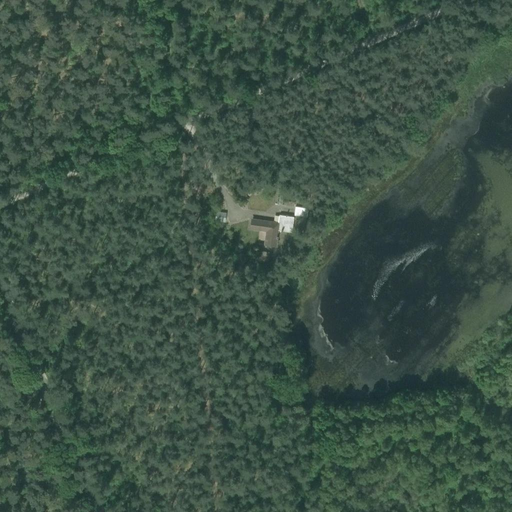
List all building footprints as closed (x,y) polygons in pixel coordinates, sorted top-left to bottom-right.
[(411,118),(420,109),(408,98),(399,108),(411,118)] [(294,215),(307,217),(308,208),(296,206),(294,215)] [(264,246),(277,248),(279,231),(292,232),(294,218),(279,215),(278,222),(251,218),(250,230),(266,232),(264,246)] [(204,217),(204,226),(214,225),(213,216),(204,217)] [(258,261),(268,262),(269,252),(259,251),(258,261)]
